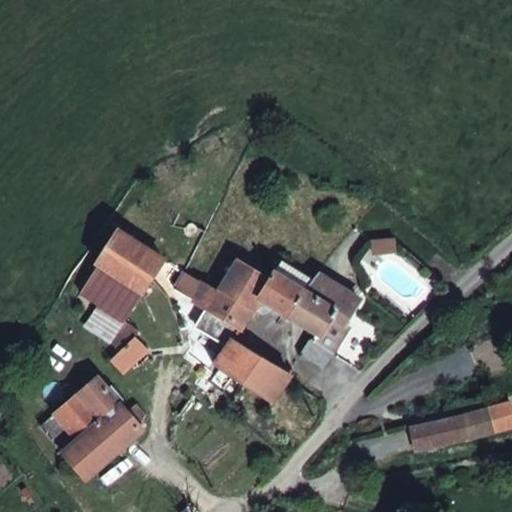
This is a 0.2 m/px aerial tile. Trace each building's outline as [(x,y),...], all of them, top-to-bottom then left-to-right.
[(163,258),(118,229),(96,263),(97,264),(141,292),(162,261),(163,258)] [(268,280),(237,259),(219,290),(253,309),(262,296),(259,295),(268,280)] [(312,279),(281,260),(274,272),(305,291),(312,279)] [(141,292),(97,264),(81,291),(97,304),(122,322),(124,320),(141,292)] [(305,291),(274,272),(268,280),(259,295),(262,296),(288,314),(305,291)] [(359,298),(318,274),(305,291),(334,309),(319,334),(318,333),(313,340),(332,353),(345,333),(343,324),(359,298)] [(253,309),(219,290),(201,279),(190,299),(227,320),(242,328),(253,309)] [(334,309),(305,291),(288,314),(316,332),(318,333),(319,334),(334,309)] [(122,322),(97,304),(83,326),(109,344),(122,322)] [(124,320),(122,322),(109,344),(115,349),(119,352),(133,337),(134,337),(138,330),(124,320)] [(242,328),(227,320),(220,330),(231,338),(234,340),(242,328)] [(332,353),(313,340),(318,333),(316,332),(301,354),(323,369),(332,353)] [(147,350),(133,337),(119,352),(115,349),(112,352),(115,355),(111,360),(124,372),(147,350)] [(290,374),(234,340),(231,338),(213,364),(246,386),(271,403),(290,374)] [(119,402),(96,377),(40,426),(63,452),(119,402)] [(147,418),(135,404),(127,411),(119,402),(63,452),(86,479),(142,429),(139,425),(147,418)] [(492,432),(486,408),(461,413),(467,438),(492,432)] [(461,413),(411,427),(417,450),(467,438),(461,413)]
